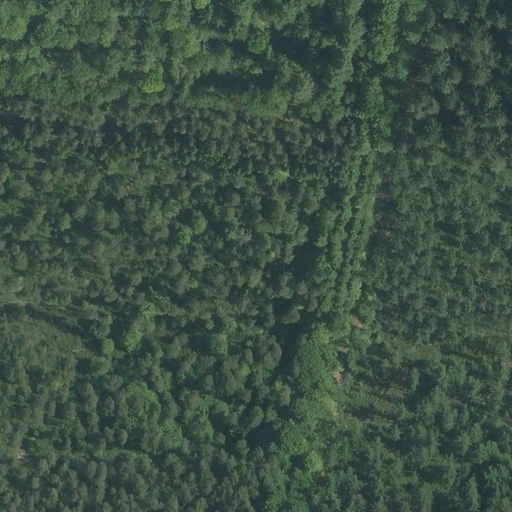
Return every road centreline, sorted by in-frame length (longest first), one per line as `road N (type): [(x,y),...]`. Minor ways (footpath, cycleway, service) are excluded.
road 1 (track): [(285,511),(394,0)]
road 2 (track): [(366,135),(0,108)]
